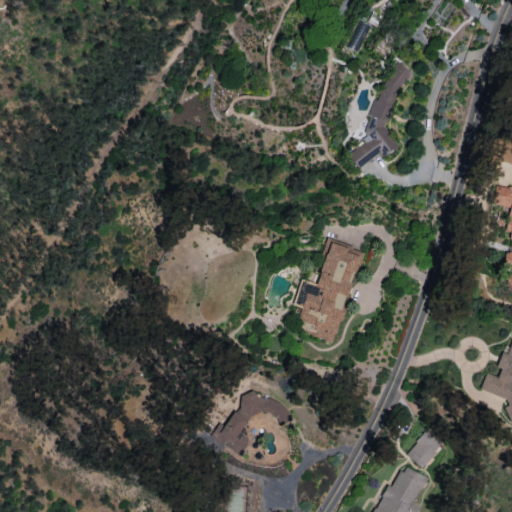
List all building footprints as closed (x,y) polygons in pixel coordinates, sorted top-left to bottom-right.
[(383,125),(399,84),(409,78),(412,70),(392,62),(378,96),(374,99),(361,129),(364,133),(359,144),(345,153),(355,168),(376,154),(382,156),(396,147),(383,125)] [(511,187),(493,185),(490,204),(508,206),(504,238),(511,239),(511,252),(503,251),(501,269),(508,270),(505,290),(511,291),(511,187)] [(360,252),(326,241),(313,284),(299,279),(291,305),(299,307),(294,324),(311,330),(309,336),(331,342),(360,252)] [(511,336),(508,343),(506,351),(498,354),(495,366),(498,368),(496,376),(483,373),(479,388),(488,390),(491,386),(497,387),(501,399),(507,402),(503,409),(507,422),(511,420),(511,336)] [(241,388),(222,431),(213,427),(207,440),(238,453),(246,435),(240,432),(250,410),(285,425),(291,410),(241,388)] [(425,430),(403,454),(420,468),(441,445),(425,430)] [(424,477),(398,463),(372,511),(414,511),(418,505),(412,502),(424,477)]
